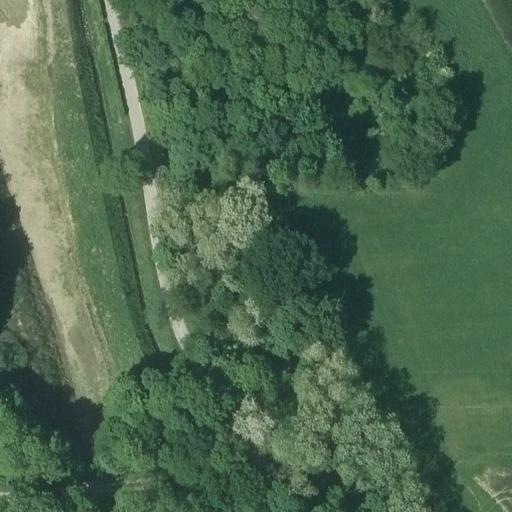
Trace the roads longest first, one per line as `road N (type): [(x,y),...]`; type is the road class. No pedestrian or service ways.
road 1 (track): [(283,511),(200,375),(174,303),(115,0)]
road 2 (track): [(57,511),(274,495)]
